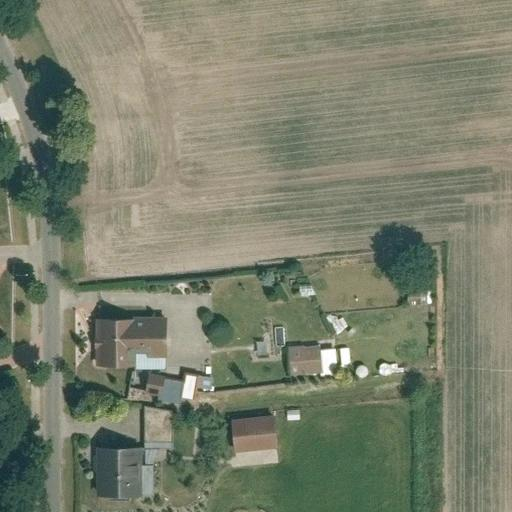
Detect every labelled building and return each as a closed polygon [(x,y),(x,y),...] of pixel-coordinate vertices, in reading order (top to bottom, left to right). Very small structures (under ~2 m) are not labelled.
[(168,362),(168,320),(99,319),(99,362),(168,362)] [(288,348),(290,374),(321,373),(319,346),(288,348)] [(148,374),(145,392),(163,395),(166,377),(148,374)] [(170,445),(169,411),(145,413),(147,446),(170,445)] [(231,421),(234,450),(280,446),(277,417),(231,421)] [(140,447),(109,448),(109,496),(141,496),(140,447)]
